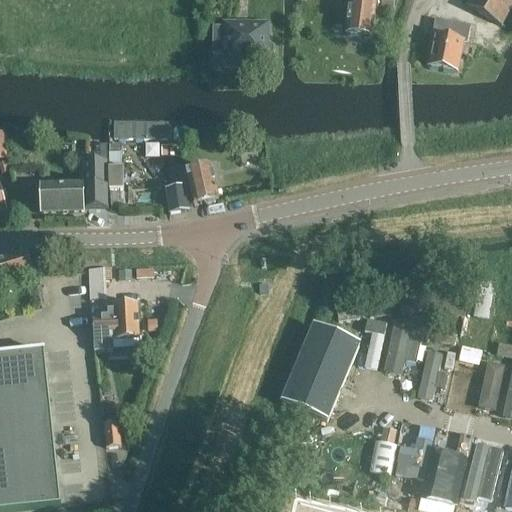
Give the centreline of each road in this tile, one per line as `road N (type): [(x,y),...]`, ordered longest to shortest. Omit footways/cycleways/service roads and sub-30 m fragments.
road 1 (tertiary): [(204,230),(511,171)]
road 2 (tertiary): [(204,230),(0,249)]
